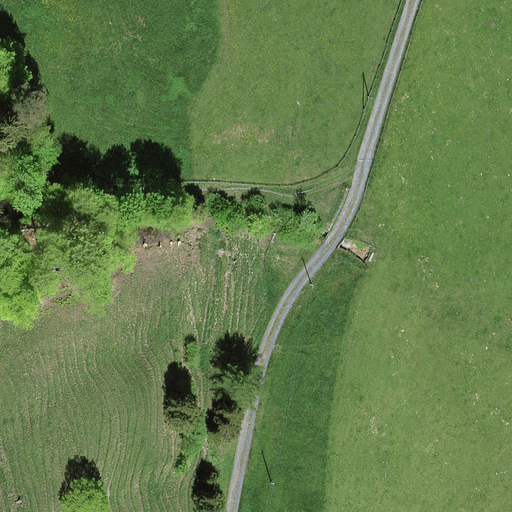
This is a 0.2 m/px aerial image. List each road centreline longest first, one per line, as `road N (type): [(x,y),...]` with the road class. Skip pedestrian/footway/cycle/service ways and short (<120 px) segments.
road 1 (track): [(231,511),(264,356),(281,312),(339,230),(362,167)]
road 2 (track): [(362,167),(414,0)]
